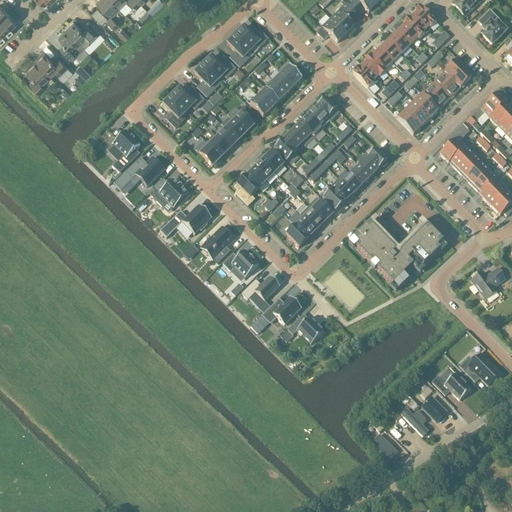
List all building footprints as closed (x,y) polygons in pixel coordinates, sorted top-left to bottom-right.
[(120,9),(110,0),(96,0),(108,13),(111,15),(113,15),(119,10),(119,9),(120,9)] [(110,0),(120,9),(126,3),(126,0),(125,0),(110,0)] [(141,5),(136,0),(127,0),(136,9),(141,5)] [(367,14),(375,6),(369,0),(350,0),(344,6),(353,15),(361,8),(367,14)] [(463,19),(478,4),(474,0),(456,0),(451,6),(463,19)] [(344,6),(329,21),(344,37),(353,28),(346,22),(353,15),(344,6)] [(102,24),(108,18),(98,8),(92,14),(102,24)] [(426,33),(435,24),(419,8),(410,17),(426,33)] [(489,12),(477,24),(482,29),(481,31),(484,34),(483,35),(484,35),(481,37),(491,47),(505,33),(496,24),(498,21),(489,12)] [(0,44),(1,45),(3,43),(13,33),(9,29),(16,21),(8,13),(0,20),(0,44)] [(418,41),(426,33),(410,17),(402,25),(418,41)] [(115,31),(120,26),(111,18),(106,23),(115,31)] [(74,22),(66,30),(85,49),(100,34),(100,33),(90,23),(89,21),(85,25),(87,28),(83,32),(81,29),(74,22)] [(322,42),(328,37),(336,45),(344,37),(329,21),(315,35),(322,42)] [(418,42),(418,41),(402,25),(403,27),(395,35),(408,48),(416,40),(418,42)] [(243,28),(235,37),(250,52),(255,47),(258,50),(267,41),(258,32),(252,38),(243,28)] [(60,48),(64,52),(72,61),(85,49),(66,30),(58,37),(64,43),(60,48)] [(444,33),(435,41),(441,47),(442,46),(450,38),(444,33)] [(408,48),(395,35),(387,43),(400,56),(408,48)] [(245,57),(250,52),(235,37),(226,45),(235,55),(229,60),(238,69),(248,60),(245,57)] [(435,42),(431,45),(432,46),(437,51),(440,47),(441,47),(435,41),(435,42)] [(511,42),(508,47),(511,51),(503,59),(511,68),(511,42)] [(400,56),(387,43),(378,51),(391,65),(400,56)] [(391,65),(378,51),(370,59),(369,58),(368,58),(384,74),(385,74),(383,73),(391,65)] [(40,57),(36,61),(50,76),(54,72),(58,76),(67,67),(58,57),(53,61),(44,52),(39,57),(40,57)] [(438,54),(433,59),(437,64),(443,58),(438,54)] [(424,64),(427,60),(422,55),(419,58),(424,64)] [(271,57),(267,61),(270,65),(275,60),(271,57)] [(202,66),(218,82),(223,77),(226,79),(234,70),(225,61),(220,67),(210,58),(202,66)] [(368,58),(360,67),(376,83),(384,74),(368,58)] [(421,67),(424,64),(419,58),(416,61),(421,67)] [(433,59),(426,66),(431,70),(437,64),(433,59)] [(46,80),(50,76),(36,61),(32,65),(31,65),(26,69),(36,79),(31,83),(40,94),(50,85),(46,80)] [(442,75),(459,91),(471,79),(455,62),(442,75)] [(259,69),(262,72),(267,68),(263,64),(259,69)] [(218,82),(202,66),(194,75),(203,84),(197,90),(206,99),(221,85),(221,84),(218,82)] [(376,83),(360,67),(351,75),(367,91),(376,83)] [(281,76),(294,89),(302,81),(289,68),(281,76)] [(258,77),(262,72),(259,69),(254,73),(258,77)] [(407,80),(411,77),(405,71),(402,74),(407,80)] [(404,83),(407,80),(402,74),(398,78),(404,83)] [(449,101),(459,91),(442,75),(433,85),(449,101)] [(294,89),(281,76),(273,83),(286,96),(294,89)] [(413,78),(408,84),(412,88),(418,83),(413,78)] [(248,79),(243,84),(247,87),(251,83),(248,79)] [(273,83),(265,91),(278,104),(286,96),(273,83)] [(247,87),(243,84),(239,88),(242,92),(247,87)] [(408,84),(404,88),(408,92),(412,88),(408,84)] [(437,113),(449,101),(433,85),(421,96),(437,113)] [(389,87),(384,91),(390,97),(394,93),(389,87)] [(171,97),(186,113),(192,108),(194,111),(203,102),(194,92),(189,98),(179,89),(171,97)] [(271,112),(278,104),(265,91),(258,98),(271,112)] [(390,97),(384,91),(381,95),(387,100),(390,97)] [(398,94),(392,100),(396,104),(402,98),(398,94)] [(489,100),(470,120),(474,125),(484,115),(489,120),(500,109),(503,106),(504,106),(506,104),(505,104),(497,95),(491,102),(489,100)] [(421,96),(413,104),(429,121),(437,113),(421,96)] [(186,113),(171,97),(170,98),(169,97),(165,101),(166,102),(162,106),(172,115),(166,121),(175,130),(184,121),(181,118),(186,113)] [(271,112),(258,98),(250,106),(263,119),(271,112)] [(212,99),(208,103),(213,108),(217,104),(212,99)] [(316,108),(329,122),(331,123),(335,119),(331,116),(336,111),(325,100),(316,108)] [(392,100),(387,104),(392,108),(396,104),(392,100)] [(413,104),(405,112),(421,129),(429,121),(413,104)] [(500,109),(489,120),(497,128),(511,113),(511,111),(508,108),(507,109),(504,106),(503,106),(500,109)] [(211,113),(212,115),(215,117),(221,111),(217,107),(211,113)] [(245,136),(253,127),(247,121),(251,116),(243,108),(238,113),(239,113),(231,121),(232,123),(245,136)] [(316,108),(308,117),(322,132),(323,131),(321,129),(329,122),(316,108)] [(405,112),(396,121),(412,137),(421,129),(405,112)] [(511,113),(497,128),(505,136),(511,129),(511,113)] [(308,117),(299,125),(314,140),(322,132),(308,117)] [(232,123),(224,131),(237,144),(245,136),(232,123)] [(305,148),(314,140),(299,125),(295,129),(294,128),(290,131),(291,133),(305,148)] [(446,150),(439,157),(448,165),(450,163),(465,149),(459,143),(469,133),(467,132),(462,127),(442,147),(446,150)] [(347,128),(342,134),(346,138),(352,133),(347,128)] [(237,144),(224,131),(223,129),(222,129),(215,137),(229,152),(237,144)] [(126,133),(112,146),(123,157),(112,168),(116,173),(119,176),(120,175),(139,156),(135,152),(140,147),(139,146),(139,147),(134,142),(134,141),(133,141),(132,140),(131,139),(132,138),(131,138),(131,139),(126,134),(126,133)] [(291,133),(282,142),(295,155),(304,147),(305,149),(305,148),(291,133)] [(346,138),(342,134),(336,139),(340,144),(346,138)] [(208,147),(221,160),(229,152),(215,137),(214,138),(206,145),(208,147)] [(492,142),(488,137),(484,139),(490,145),(492,142)] [(343,146),(347,151),(353,145),(349,141),(343,146)] [(286,164),(295,155),(282,142),(273,151),(274,151),(286,163),(286,164)] [(490,149),(485,144),(481,148),(487,153),(490,149)] [(330,145),(325,151),(329,155),(335,149),(330,145)] [(208,147),(199,156),(212,169),(220,160),(221,160),(208,147)] [(465,149),(450,163),(453,166),(452,168),(456,172),(472,157),(465,149)] [(375,151),(367,159),(367,160),(378,171),(382,167),(383,169),(387,164),(386,163),(387,162),(386,162),(376,151),(375,151)] [(332,158),(336,162),(341,156),(337,152),(332,158)] [(271,153),(262,162),(275,175),(283,166),(271,153)] [(365,158),(356,166),(369,179),(378,171),(367,160),(367,159),(366,157),(365,158)] [(472,157),(456,172),(461,177),(462,175),(465,179),(464,180),(480,165),(472,157)] [(330,167),(336,162),(332,158),(326,163),(330,167)] [(140,159),(113,186),(121,194),(136,178),(147,189),(164,172),(162,171),(164,170),(158,164),(157,165),(152,160),(146,166),(140,159)] [(500,160),(497,164),(502,169),(505,166),(500,160)] [(275,175),(262,162),(254,170),(266,183),(275,175)] [(313,162),(308,168),(312,172),(318,166),(313,162)] [(348,175),(361,188),(369,179),(356,166),(355,164),(347,172),(348,174),(348,175)] [(480,165),(464,180),(464,181),(466,179),(469,183),(468,184),(472,188),(488,173),(480,165)] [(306,177),(312,172),(308,168),(302,173),(306,177)] [(315,174),(319,179),(324,173),(320,169),(315,174)] [(245,178),(258,191),(266,183),(254,170),(245,178)] [(120,175),(119,176),(116,173),(111,178),(115,182),(121,176),(120,175)] [(488,173),(472,188),(477,193),(478,192),(481,195),(496,181),(488,173)] [(319,179),(315,174),(309,180),(313,184),(319,179)] [(338,181),(353,196),(361,188),(348,175),(340,182),(338,181)] [(250,199),(258,191),(245,178),(237,187),(241,191),(236,196),(247,208),(253,202),(250,199)] [(149,196),(163,210),(168,205),(173,210),(187,196),(182,190),(179,186),(178,187),(173,181),(168,186),(163,182),(149,196)] [(338,181),(329,190),(344,205),(348,201),(349,202),(354,198),(352,197),(353,196),(338,181)] [(503,215),(506,218),(511,212),(511,200),(511,201),(506,196),(509,194),(496,181),(481,195),(479,197),(500,218),(503,215)] [(335,213),(344,205),(329,190),(331,191),(322,200),(323,200),(335,213)] [(308,208),(324,225),(332,216),(316,200),(308,208)] [(275,208),(271,203),(265,209),(269,214),(275,208)] [(180,213),(159,233),(166,240),(182,225),(194,237),(194,236),(201,230),(202,231),(206,226),(205,225),(210,220),(211,220),(198,207),(198,208),(186,219),(180,213)] [(299,216),(301,218),(315,233),(324,225),(308,208),(299,216)] [(272,217),(276,221),(282,215),(278,211),(272,217)] [(315,233),(301,218),(293,226),(295,228),(307,241),(315,233)] [(395,284),(400,290),(409,281),(404,275),(412,267),(415,270),(420,265),(423,268),(439,252),(437,249),(442,244),(427,228),(399,254),(400,255),(397,258),(394,255),(395,253),(368,225),(352,241),(358,246),(355,249),(371,265),(376,270),(392,287),(395,284)] [(295,228),(286,237),(298,249),(307,241),(295,228)] [(207,245),(202,249),(209,257),(213,253),(214,254),(215,253),(218,256),(232,242),(221,230),(217,234),(216,235),(208,244),(207,243),(206,244),(207,245)] [(193,247),(189,251),(194,256),(198,252),(193,247)] [(246,279),(259,267),(254,262),(250,257),(245,252),(238,259),(234,255),(223,266),(231,273),(235,269),(246,279)] [(494,289),(505,281),(497,271),(486,279),(482,274),(470,283),(485,302),(496,293),(494,289)] [(262,287),(256,282),(242,296),(248,302),(256,294),(264,303),(280,288),(270,278),(262,287)] [(270,326),(276,319),(284,327),(301,311),(290,299),(281,308),(276,303),(261,318),(270,326)] [(309,320),(309,319),(305,324),(300,319),(288,332),(292,337),(296,332),(310,347),(323,334),(309,320)] [(468,359),(459,369),(475,385),(480,380),(488,388),(500,376),(480,356),(473,364),(468,359)] [(438,379),(432,385),(445,398),(449,393),(459,403),(460,402),(471,392),(455,376),(445,386),(438,379)] [(420,397),(424,401),(432,394),(428,389),(420,396),(421,396),(420,397)] [(422,401),(417,406),(442,432),(452,421),(429,399),(424,403),(422,401)] [(418,407),(410,400),(405,404),(413,412),(418,407)] [(412,414),(406,409),(399,415),(422,439),(432,428),(415,411),(412,414)] [(393,411),(389,416),(396,423),(400,419),(393,411)] [(376,422),(372,426),(379,434),(384,430),(376,422)] [(395,427),(391,431),(397,439),(402,435),(395,427)] [(370,444),(389,463),(398,454),(378,435),(370,444)]
